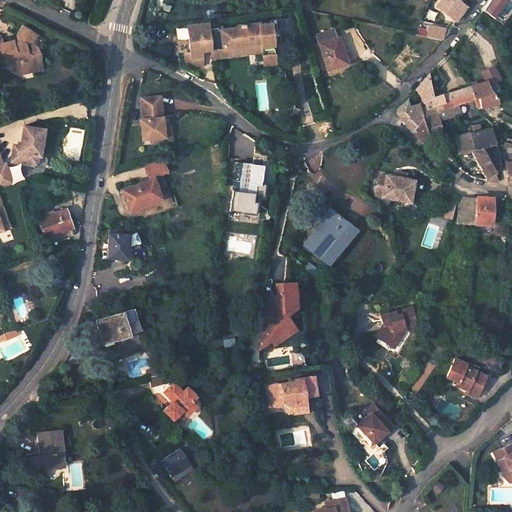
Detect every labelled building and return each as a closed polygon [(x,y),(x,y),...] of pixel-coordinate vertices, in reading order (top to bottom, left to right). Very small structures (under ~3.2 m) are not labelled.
[(462,3),(458,0),(443,0),(443,1),(447,3),(444,7),(457,21),(467,7),(462,3)] [(276,23),(270,23),(271,27),(275,61),(261,64),(261,68),(281,66),(276,23)] [(23,65),(33,64),(33,60),(39,59),(37,46),(31,44),(31,39),(35,32),(23,24),(17,34),(18,44),(14,45),(14,42),(1,44),(0,38),(0,52),(1,52),(3,62),(9,61),(10,67),(19,72),(23,65)] [(208,24),(187,27),(191,54),(191,59),(203,57),(212,56),(212,55),(231,51),(232,55),(237,54),(239,51),(259,48),(260,56),(261,64),(275,61),(271,27),(259,29),(259,27),(237,30),(237,32),(218,34),(218,32),(209,33),(208,24)] [(442,30),(419,25),(414,34),(414,35),(440,40),(442,30)] [(347,66),(338,40),(335,41),(332,31),(316,36),(324,64),(329,62),(332,70),(347,66)] [(191,59),(191,54),(185,54),(186,64),(193,67),(204,66),(203,57),(191,59)] [(33,64),(23,65),(19,72),(41,69),(39,59),(33,60),(33,64)] [(495,97),(492,90),(504,86),(496,70),(485,75),(489,83),(469,88),(474,101),(477,110),(486,108),(498,105),(497,99),(495,97)] [(422,83),(416,91),(421,98),(428,93),(431,90),(428,76),(422,83)] [(461,90),(442,94),(444,102),(435,106),(436,110),(439,123),(445,120),(450,118),(454,137),(483,131),(479,124),(474,125),(472,120),(464,122),(460,114),(456,115),(453,105),(474,101),(469,88),(461,90)] [(442,94),(432,96),(431,90),(428,93),(430,95),(418,104),(425,113),(436,110),(435,106),(444,102),(442,94)] [(161,128),(158,98),(140,100),(142,125),(139,126),(140,135),(148,135),(149,139),(162,138),(161,128)] [(398,114),(413,133),(426,115),(425,113),(418,104),(410,109),(407,102),(406,103),(398,110),(398,114)] [(434,125),(439,123),(436,110),(425,113),(426,115),(434,125)] [(413,133),(421,142),(441,135),(434,125),(426,115),(413,133)] [(452,137),(454,137),(450,118),(445,120),(452,137)] [(13,150),(12,150),(11,160),(33,164),(38,161),(39,154),(40,155),(44,128),(23,124),(20,144),(17,144),(15,150),(13,150)] [(169,128),(161,128),(162,138),(149,139),(150,146),(171,145),(169,128)] [(471,153),(488,183),(497,185),(499,182),(496,175),(499,171),(493,157),(498,156),(490,129),(483,131),(454,137),(452,137),(457,149),(459,155),(471,153)] [(423,145),(443,138),(441,135),(421,142),(423,145)] [(505,162),(511,163),(511,146),(500,143),(501,144),(504,145),(502,151),(505,162)] [(158,162),(143,167),(145,171),(160,166),(158,162)] [(262,166),(237,163),(232,200),(230,212),(256,215),(258,197),(254,196),(254,185),(259,186),(262,166)] [(148,178),(121,190),(131,211),(160,198),(150,177),(163,172),(160,166),(145,171),(148,178)] [(381,195),(385,175),(378,173),(374,194),(381,195)] [(414,179),(385,173),(385,175),(381,195),(380,196),(409,202),(414,179)] [(458,225),(492,226),(493,199),(489,199),(476,198),(476,200),(459,200),(458,225)] [(65,208),(40,218),(46,235),(71,225),(65,208)] [(351,228),(329,211),(315,229),(317,230),(305,246),(324,262),(351,228)] [(4,213),(0,214),(0,223),(1,228),(9,225),(4,213)] [(129,236),(108,235),(108,258),(127,259),(128,247),(130,247),(139,244),(136,234),(129,236)] [(268,337),(290,323),(283,311),(285,310),(284,304),(293,303),(291,279),(272,280),(274,299),(278,306),(264,315),(261,314),(255,345),(268,337)] [(402,322),(420,321),(419,306),(419,302),(400,304),(401,308),(387,309),(388,314),(387,315),(378,324),(388,333),(390,329),(398,336),(403,331),(402,322)] [(121,315),(93,322),(99,341),(108,338),(109,343),(127,338),(121,315)] [(290,323),(268,337),(271,342),(293,327),(290,323)] [(15,327),(0,332),(0,337),(17,332),(15,327)] [(388,333),(395,339),(398,336),(390,329),(388,333)] [(456,386),(467,391),(468,389),(478,394),(485,378),(476,373),(472,371),(474,367),(466,364),(465,365),(454,360),(446,378),(457,383),(456,386)] [(257,361),(247,362),(249,370),(258,369),(257,361)] [(262,382),(263,390),(264,390),(267,389),(269,400),(282,398),(289,402),(290,409),(304,407),(303,401),(297,396),(301,391),(302,392),(313,391),(311,373),(290,376),(291,378),(262,382)] [(163,375),(147,379),(150,392),(159,390),(171,403),(162,412),(172,422),(181,413),(185,418),(195,408),(191,404),(195,399),(186,389),(181,394),(163,375)] [(478,394),(468,389),(467,391),(456,386),(453,390),(475,401),(477,396),(478,394)] [(267,389),(264,390),(266,403),(279,401),(290,409),(289,402),(282,398),(269,400),(267,389)] [(366,414),(354,423),(368,442),(382,432),(374,422),(380,417),(370,405),(364,410),(366,414)] [(109,413),(104,417),(116,431),(121,426),(109,413)] [(382,432),(388,427),(380,417),(374,422),(382,432)] [(42,457),(43,468),(53,467),(53,465),(62,464),(59,431),(40,432),(42,457)] [(511,444),(493,453),(502,474),(508,482),(511,481),(511,444)] [(151,464),(162,479),(170,473),(172,477),(191,464),(181,449),(163,462),(160,458),(151,464)] [(43,468),(42,457),(24,459),(25,474),(43,472),(43,468)] [(194,469),(191,464),(172,477),(176,482),(194,469)] [(321,491),(304,490),(304,499),(320,500),(321,491)] [(348,511),(345,498),(325,502),(326,509),(312,511),(348,511)]
